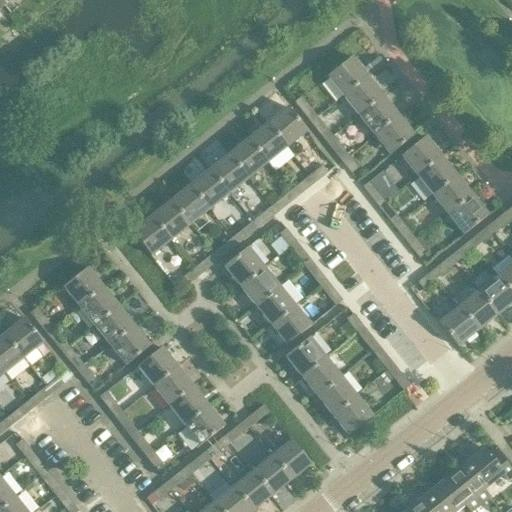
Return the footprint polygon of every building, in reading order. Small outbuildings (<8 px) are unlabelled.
[(327,78),(343,98),(367,79),(351,59),(327,78)] [(343,98),(358,117),(382,98),(367,79),(343,98)] [(358,117),(374,137),(398,118),(382,98),(358,117)] [(301,99),(294,104),(304,117),(311,112),(301,99)] [(287,109),(267,125),(287,149),(307,133),(287,109)] [(398,118),(374,137),(390,157),(413,137),(398,118)] [(317,119),(310,124),(320,136),(327,131),(317,119)] [(267,125),(248,141),(267,165),(287,149),(267,125)] [(332,138),(325,143),(335,156),(342,150),(332,138)] [(401,158),(417,178),(441,159),(425,139),(401,158)] [(248,141),(229,156),(248,180),(267,165),(248,141)] [(229,156),(209,172),(228,196),(248,180),(229,156)] [(341,163),(351,175),(357,170),(348,157),(341,163)] [(417,178),(432,197),(456,178),(441,159),(417,178)] [(309,178),(315,184),(327,175),(322,168),(309,178)] [(209,172),(190,187),(209,211),(228,196),(209,172)] [(432,197),(448,217),(472,198),(456,178),(432,197)] [(302,183),(290,193),(296,200),(308,190),(302,183)] [(369,184),(362,189),(372,202),(379,197),(369,184)] [(190,187),(171,203),(190,226),(209,211),(190,187)] [(472,198),(448,217),(463,237),(487,217),(472,198)] [(283,199),(271,209),(276,215),(288,206),(283,199)] [(171,203),(151,218),(170,242),(190,226),(171,203)] [(385,204),(378,209),(388,222),(394,216),(385,204)] [(505,214),(495,222),(500,229),(511,219),(511,218),(507,212),(505,214)] [(264,214),(252,224),(257,231),(269,221),(264,214)] [(170,242),(151,218),(131,234),(150,258),(170,242)] [(400,223),(393,229),(403,241),(410,236),(400,223)] [(488,228),(476,237),(481,244),(493,234),(488,228)] [(244,230),(232,240),(238,246),(250,237),(244,230)] [(286,231),(279,237),(289,249),(295,244),(286,231)] [(415,243),(409,248),(418,260),(425,255),(415,243)] [(469,243),(456,253),(462,260),(474,250),(469,243)] [(225,245),(213,255),(218,262),(230,252),(225,245)] [(223,268),(239,288),(263,269),(247,249),(223,268)] [(301,251),(294,256),(304,268),(311,263),(301,251)] [(449,258),(437,268),(442,275),(455,265),(449,258)] [(205,261),(193,271),(199,277),(211,268),(205,261)] [(511,265),(496,278),(511,297),(511,265)] [(239,288),(255,308),(279,288),(263,269),(239,288)] [(63,289),(78,309),(103,290),(87,270),(63,289)] [(317,270),(310,275),(320,288),(326,282),(317,270)] [(430,274),(417,284),(423,291),(435,281),(430,274)] [(174,286),(173,287),(177,292),(178,294),(189,285),(191,284),(186,277),(184,278),(174,286)] [(511,297),(496,278),(477,294),(496,318),(511,304),(511,297)] [(255,308),(270,327),(294,308),(279,288),(255,308)] [(332,289),(325,295),(335,308),(342,302),(332,289)] [(78,309),(94,328),(118,309),(103,290),(78,309)] [(477,294),(458,309),(477,333),(496,318),(477,294)] [(294,308),(270,327),(286,347),(310,328),(294,308)] [(36,309),(30,315),(40,328),(47,322),(36,309)] [(94,328),(109,347),(133,328),(118,309),(94,328)] [(477,333),(458,309),(438,325),(457,349),(477,333)] [(346,321),(356,334),(363,328),(353,316),(346,321)] [(24,320),(4,336),(23,360),(43,344),(24,320)] [(133,328),(109,347),(125,367),(149,348),(133,328)] [(52,329),(46,335),(55,347),(62,342),(52,329)] [(369,335),(362,341),(372,353),(379,348),(369,335)] [(4,336),(0,339),(0,371),(3,376),(23,360),(4,336)] [(285,358),(301,378),(325,359),(309,339),(285,358)] [(68,349),(61,354),(71,367),(78,361),(68,349)] [(137,368),(153,388),(176,369),(161,349),(137,368)] [(384,355),(377,360),(387,373),(394,367),(384,355)] [(301,378),(316,397),(340,378),(325,359),(301,378)] [(394,367),(387,373),(403,393),(410,387),(394,367)] [(83,368),(76,374),(77,375),(86,386),(87,385),(93,380),(83,368)] [(153,388),(168,408),(192,389),(176,369),(153,388)] [(316,397),(332,417),(356,398),(340,378),(316,397)] [(58,379),(46,389),(51,396),(63,386),(63,385),(58,379)] [(168,408),(183,427),(207,408),(192,389),(168,408)] [(39,394),(26,404),(32,411),(42,403),(44,401),(39,394)] [(104,394),(97,400),(108,413),(115,407),(104,394)] [(356,398),(332,417),(347,437),(371,418),(356,398)] [(251,416),(250,417),(255,424),(268,414),(263,407),(251,416)] [(207,408),(183,427),(199,447),(223,428),(207,408)] [(19,410),(7,420),(12,427),(25,417),(19,410)] [(120,414),(113,420),(123,432),(130,427),(120,414)] [(242,424),(230,433),(236,439),(248,430),(243,423),(242,424)] [(136,434),(129,439),(139,452),(145,446),(136,434)] [(223,438),(211,448),(217,455),(229,445),(223,438)] [(22,441),(15,447),(25,459),(32,454),(22,441)] [(291,443),(271,458),(290,482),(310,466),(291,443)] [(468,458),(461,463),(463,465),(483,491),(502,476),(508,482),(511,478),(511,473),(494,451),(488,456),(483,449),(469,460),(468,458)] [(144,459),(154,471),(161,465),(151,453),(144,459)] [(204,454),(192,464),(197,470),(210,461),(204,454)] [(271,458),(252,474),(271,498),(290,482),(271,458)] [(37,461),(30,466),(40,479),(47,473),(37,461)] [(457,470),(444,481),(464,507),(468,511),(471,511),(489,498),(483,491),(463,465),(461,463),(455,468),(457,470)] [(185,469),(172,479),(178,486),(190,476),(185,469)] [(252,474),(232,489),(250,511),(252,511),(271,498),(252,474)] [(0,510),(15,499),(0,480),(0,510)] [(53,480),(46,486),(55,498),(62,493),(53,480)] [(444,481),(424,497),(436,511),(457,511),(464,507),(444,481)] [(165,485),(153,495),(158,502),(170,492),(165,485)] [(250,511),(232,489),(213,505),(218,511),(250,511)] [(418,502),(404,511),(436,511),(424,497),(422,494),(416,499),(418,502)] [(0,510),(0,511),(24,511),(15,499),(0,510)] [(77,511),(68,500),(61,505),(66,511),(77,511)]
